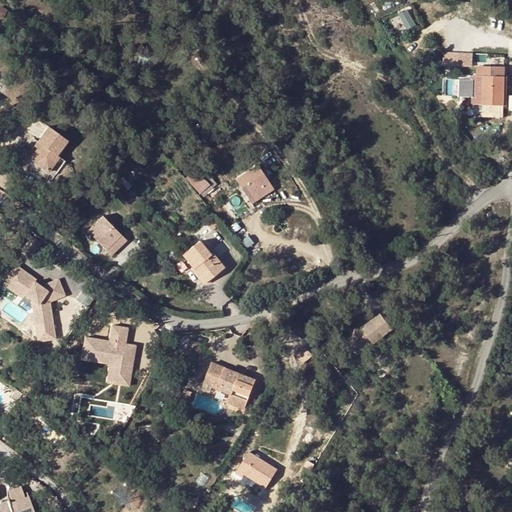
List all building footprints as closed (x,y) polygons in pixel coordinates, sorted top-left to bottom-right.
[(399,12),(406,28),(415,24),(408,8),(399,12)] [(147,69),(161,53),(144,38),(130,55),(147,69)] [(442,51),(442,65),(472,65),(473,51),(442,51)] [(502,103),(504,65),(478,63),(477,73),(482,75),(480,101),(502,103)] [(41,144),(38,148),(30,159),(48,171),(59,158),(57,156),(69,141),(50,127),(38,142),(41,144)] [(256,161),(234,179),(236,180),(242,184),(250,197),(253,201),(273,185),(268,179),(265,180),(260,172),(262,171),(256,161)] [(201,170),(189,179),(203,195),(214,185),(201,170)] [(88,227),(107,246),(122,232),(103,213),(88,227)] [(215,221),(208,214),(202,220),(210,227),(215,221)] [(86,228),(81,232),(90,245),(96,241),(86,228)] [(127,237),(122,232),(107,246),(112,251),(127,237)] [(210,251),(198,239),(183,254),(196,266),(197,264),(211,277),(225,263),(212,249),(210,251)] [(56,337),(51,299),(65,297),(62,279),(38,282),(34,280),(34,274),(13,261),(1,280),(2,284),(32,303),(37,344),(53,342),(56,337)] [(211,277),(197,264),(196,266),(194,268),(207,281),(211,277)] [(354,330),(350,329),(342,353),(358,358),(364,348),(368,349),(370,342),(384,327),(372,313),(354,330)] [(127,325),(111,322),(108,337),(84,333),(80,354),(99,358),(101,347),(109,349),(107,357),(117,359),(115,372),(128,375),(133,351),(126,350),(127,341),(124,340),(127,325)] [(134,342),(127,341),(126,350),(133,351),(134,342)] [(202,346),(189,341),(186,349),(199,354),(202,346)] [(278,344),(270,354),(278,360),(286,351),(278,344)] [(368,349),(364,348),(358,358),(364,360),(368,349)] [(117,359),(107,357),(103,378),(127,383),(128,375),(115,372),(117,359)] [(212,362),(207,376),(217,380),(213,388),(248,401),(257,381),(212,362)] [(204,384),(213,388),(217,380),(207,376),(204,384)] [(24,394),(17,389),(12,397),(18,402),(24,394)] [(278,470),(250,451),(236,471),(242,476),(245,473),(266,487),(278,470)] [(28,511),(33,510),(26,493),(8,500),(7,497),(0,499),(0,511),(28,511)]
